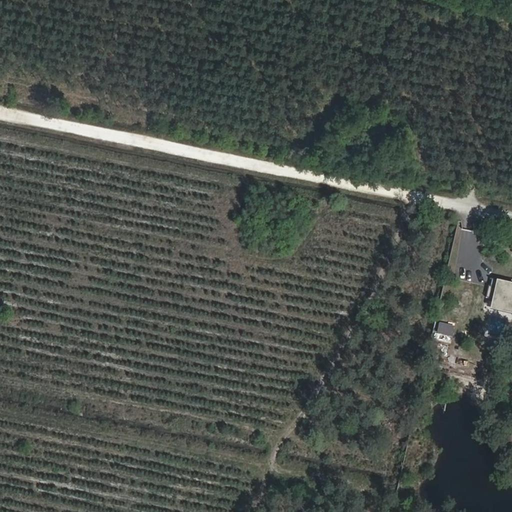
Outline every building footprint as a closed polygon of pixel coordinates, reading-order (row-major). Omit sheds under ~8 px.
[(493,277),(490,295),(496,296),(499,278),(493,277)] [(511,311),(511,279),(501,277),(494,307),(511,311)] [(490,308),(488,315),(509,320),(511,313),(490,308)] [(509,320),(488,315),(486,326),(506,331),(509,320)] [(442,321),(440,331),(454,334),(456,323),(442,321)]
